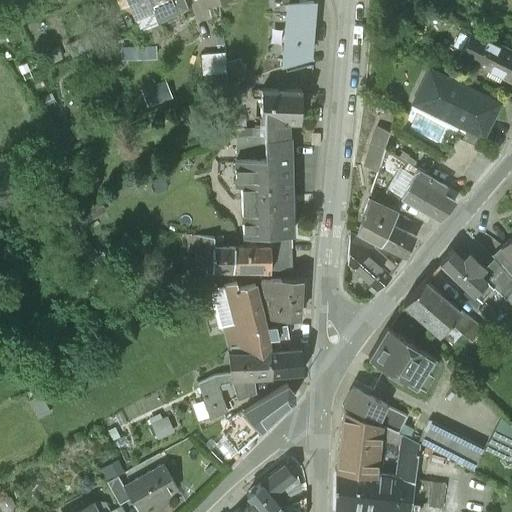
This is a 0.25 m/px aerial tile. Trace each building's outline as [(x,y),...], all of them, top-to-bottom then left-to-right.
[(183,0),(167,0),(170,6),(154,12),(159,25),(187,9),(183,0)] [(300,4),(290,3),(284,64),(309,57),(314,4),(300,4)] [(511,54),(475,35),(463,59),(502,79),(511,84),(511,54)] [(224,71),(223,51),(200,52),(201,72),(224,71)] [(242,59),(228,63),(232,82),(246,79),(242,59)] [(499,105),(474,92),(472,97),(462,92),(464,87),(429,70),(419,91),(437,100),(430,113),(483,139),(499,105)] [(511,84),(502,79),(496,89),(511,96),(511,84)] [(301,91),(262,90),(260,129),(254,128),(237,128),(236,139),(236,140),(249,136),(289,135),(290,123),(300,122),(301,91)] [(289,135),(249,136),(236,140),(236,160),(235,160),(236,187),(241,186),(243,236),(263,235),(289,235),(289,135)] [(478,148),(456,139),(440,164),(459,177),(478,148)] [(389,192),(403,170),(398,167),(384,189),(389,192)] [(453,177),(438,168),(431,178),(447,187),(453,177)] [(447,187),(431,178),(426,188),(442,196),(447,187)] [(426,188),(411,180),(401,197),(409,202),(410,202),(440,219),(454,202),(442,196),(426,188)] [(409,202),(401,197),(394,209),(405,216),(408,211),(405,209),(409,202)] [(393,214),(370,202),(363,215),(368,217),(387,226),(393,214)] [(387,226),(368,217),(359,234),(381,246),(391,228),(387,226)] [(415,239),(391,228),(381,246),(405,258),(415,239)] [(215,237),(197,235),(197,266),(207,266),(207,271),(234,271),(234,247),(214,247),(215,237)] [(374,250),(351,235),(348,263),(368,283),(364,288),(368,291),(372,286),(378,291),(390,278),(398,266),(393,261),(389,265),(371,254),(374,250)] [(511,239),(502,249),(511,259),(511,239)] [(264,247),(234,247),(234,271),(237,271),(270,272),(271,247),(264,247)] [(290,248),(271,247),(270,272),(292,272),(290,248)] [(464,260),(452,249),(440,263),(474,295),(481,288),(496,299),(500,295),(497,292),(500,289),(488,278),(486,281),(479,274),(485,268),(470,254),(464,260)] [(511,259),(502,249),(492,258),(501,267),(511,278),(511,259)] [(197,271),(184,262),(181,263),(179,254),(161,263),(169,285),(178,282),(182,293),(203,283),(197,271)] [(460,311),(425,280),(403,304),(439,336),(460,311)] [(281,281),(262,282),(265,296),(280,294),(281,281)] [(280,294),(265,296),(270,321),(299,321),(300,282),(281,281),(280,294)] [(236,283),(223,286),(212,292),(222,330),(225,329),(230,348),(250,343),(247,331),(265,328),(254,286),(237,289),(236,283)] [(498,310),(481,295),(472,305),(493,323),(497,319),(493,316),(498,310)] [(472,305),(454,327),(472,342),(487,324),(491,326),(493,323),(472,305)] [(189,307),(176,313),(181,321),(193,314),(189,307)] [(272,328),(273,334),(273,339),(288,339),(286,327),(272,328)] [(265,328),(247,331),(250,343),(251,354),(270,352),(267,334),(273,334),(272,328),(265,328)] [(436,358),(388,328),(369,359),(386,370),(386,369),(399,377),(398,377),(417,389),(436,358)] [(301,349),(271,352),(272,378),(303,375),(301,349)] [(270,352),(251,354),(254,380),(272,378),(271,352),(270,352)] [(251,354),(229,355),(231,382),(254,380),(251,354)] [(254,380),(231,382),(234,404),(256,395),(254,380)] [(287,386),(242,411),(250,421),(255,426),(252,428),(257,434),(293,400),(292,393),(287,386)] [(386,405),(368,397),(371,390),(362,387),(360,392),(351,388),(343,409),(381,424),(380,428),(402,438),(408,440),(412,429),(403,425),(406,416),(385,407),(386,405)] [(39,395),(28,401),(38,418),(49,411),(39,395)] [(242,411),(227,420),(236,432),(250,421),(242,411)] [(380,428),(343,411),(336,472),(374,477),(375,475),(380,442),(401,448),(402,438),(380,428)] [(168,416),(151,424),(158,438),(174,430),(168,416)] [(483,447),(427,421),(417,444),(443,457),(473,470),(483,447)] [(114,433),(108,436),(111,442),(117,439),(114,433)] [(125,435),(117,439),(120,446),(128,442),(125,435)] [(210,449),(224,463),(237,451),(223,437),(210,449)] [(408,440),(402,438),(401,448),(396,478),(414,481),(418,457),(440,463),(443,457),(417,444),(408,440)] [(210,464),(202,457),(196,465),(205,471),(210,464)] [(117,460),(100,468),(107,481),(118,475),(124,472),(117,460)] [(136,510),(177,487),(164,464),(124,486),(124,487),(129,497),(136,510)] [(284,466),(261,485),(271,497),(277,493),(281,496),(284,500),(297,494),(294,477),(284,466)] [(396,478),(375,475),(374,477),(336,472),(336,511),(346,511),(410,511),(414,481),(396,478)] [(119,503),(129,497),(124,487),(124,486),(118,475),(107,481),(119,503)] [(445,486),(430,484),(426,507),(442,510),(445,486)] [(271,497),(261,485),(248,496),(254,504),(260,511),(272,511),(279,507),(271,497)] [(97,511),(91,501),(72,511),(110,511),(108,506),(98,511),(97,511)]
